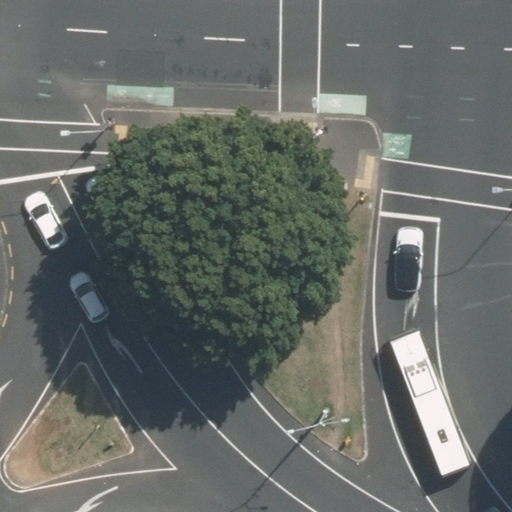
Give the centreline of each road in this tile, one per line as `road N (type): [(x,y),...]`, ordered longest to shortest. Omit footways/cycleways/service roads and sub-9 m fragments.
road 1 (secondary): [(482,0),(454,330),(480,440),(511,489)]
road 2 (secondary): [(288,511),(204,438),(152,370),(75,221)]
road 3 (secondary): [(0,411),(46,342),(75,221)]
road 4 (secondary): [(75,221),(0,42)]
road 5 (secondary): [(223,511),(169,505),(80,511)]
